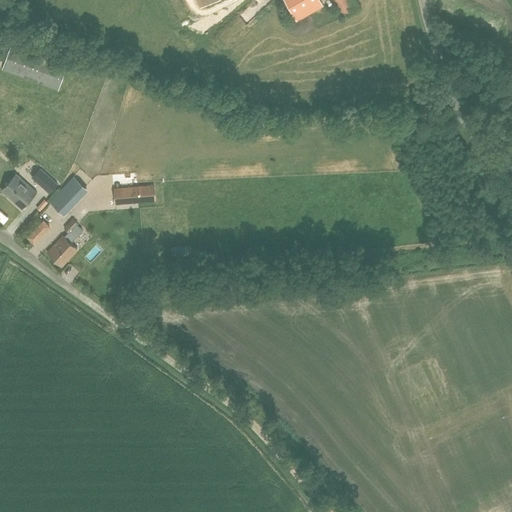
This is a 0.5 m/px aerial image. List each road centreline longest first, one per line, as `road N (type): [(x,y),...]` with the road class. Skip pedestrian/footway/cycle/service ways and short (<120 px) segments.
road 1 (track): [(327,511),(237,411),(37,264)]
road 2 (unclassified): [(511,210),(423,0)]
